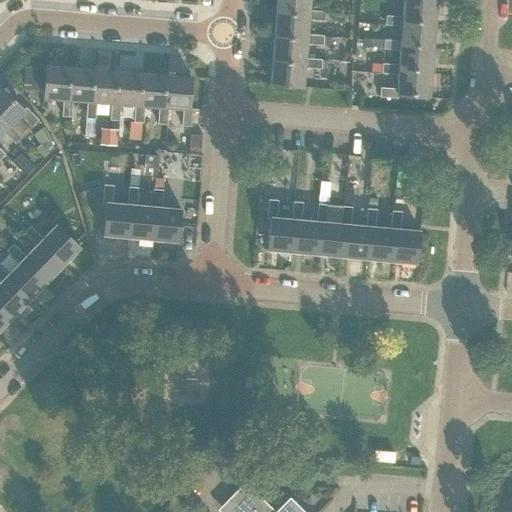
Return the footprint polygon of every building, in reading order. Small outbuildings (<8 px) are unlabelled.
[(276,0),(275,12),(308,15),(308,11),(308,0),(276,0)] [(385,16),(385,25),(401,27),(402,22),(434,25),(436,0),(433,0),(403,0),(402,17),(385,16)] [(275,12),(273,36),(306,39),(306,35),(307,20),(324,21),(325,12),(308,11),(308,15),(275,12)] [(363,38),(363,48),(383,49),(399,50),(400,46),(432,49),(434,25),(402,22),(401,27),(400,41),(384,40),(363,38)] [(273,36),(271,60),(304,63),(304,59),(305,44),(322,45),(329,45),(329,37),(306,35),(306,39),(273,36)] [(371,63),(370,72),(381,73),(398,74),(398,70),(430,73),(432,49),(400,46),(399,50),(398,65),(382,64),(371,63)] [(271,60),(269,85),(302,87),(303,68),(320,69),(320,68),(326,69),(327,60),(321,60),(304,59),(304,63),(271,60)] [(45,66),(43,98),(62,100),(61,116),(70,117),(72,100),(67,100),(70,68),(45,66)] [(70,68),(67,100),(72,100),(86,102),(85,118),(84,135),(93,136),(94,119),(96,102),(91,102),(94,70),(70,68)] [(94,70),(91,102),(96,102),(110,103),(109,120),(118,121),(120,104),(115,104),(118,71),(94,70)] [(380,88),(379,97),(397,99),(397,95),(429,97),(430,73),(398,70),(398,74),(397,89),(380,88)] [(118,71),(115,104),(120,104),(134,105),(133,122),(142,123),(144,106),(140,106),(142,73),(118,71)] [(142,73),(140,106),(144,106),(158,107),(157,124),(166,125),(168,108),(163,108),(166,75),(142,73)] [(166,75),(163,108),(168,108),(182,109),(181,126),(190,127),(192,109),(188,109),(190,77),(166,75)] [(377,97),(377,86),(368,86),(368,97),(377,97)] [(0,88),(0,122),(6,129),(9,125),(20,115),(32,127),(38,120),(25,108),(23,110),(0,88)] [(0,122),(0,134),(3,132),(15,144),(21,137),(9,125),(6,129),(0,122)] [(100,129),(99,145),(116,146),(117,130),(100,129)] [(198,150),(199,132),(185,131),(184,149),(198,150)] [(45,139),(35,149),(43,157),(53,147),(45,139)] [(26,160),(19,167),(27,174),(33,167),(26,160)] [(396,162),(396,172),(423,174),(424,164),(396,162)] [(103,185),(102,204),(105,204),(102,235),(127,237),(130,205),(126,205),(111,203),(113,186),(103,185)] [(58,208),(68,204),(62,187),(52,190),(58,208)] [(128,187),(126,205),(130,205),(127,237),(152,240),(155,207),(151,207),(152,193),(137,192),(137,188),(128,187)] [(152,193),(151,207),(155,207),(152,240),(177,242),(180,210),(160,208),(162,190),(153,189),(152,193)] [(342,206),(341,224),(344,224),(341,256),(366,259),(369,227),(365,226),(350,225),(351,207),(353,191),(344,190),(342,206)] [(318,196),(318,204),(327,205),(328,205),(329,197),(318,196)] [(269,218),(267,249),(292,252),(295,220),(291,219),(276,218),(278,200),(268,199),(266,218),(269,218)] [(293,202),(291,219),(295,220),(292,252),(317,254),(320,222),(316,222),(300,220),(302,203),(293,202)] [(318,204),(316,222),(320,222),(317,254),(341,256),(344,224),(341,224),(342,206),(328,205),(327,205),(318,204)] [(367,209),(365,226),(369,227),(366,259),(391,261),(394,229),(390,229),(375,227),(376,209),(367,209)] [(392,211),(390,229),(394,229),(391,261),(416,263),(419,231),(399,229),(401,212),(392,211)] [(30,226),(23,233),(36,245),(38,243),(61,265),(79,247),(56,224),(42,239),(30,226)] [(12,244),(6,251),(18,263),(21,260),(44,283),(61,265),(38,243),(36,245),(25,256),(12,244)] [(0,266),(0,279),(1,281),(4,278),(27,301),(44,283),(21,260),(18,263),(8,274),(0,266)] [(0,309),(9,319),(27,301),(4,278),(1,281),(0,282),(0,309)] [(0,328),(9,319),(0,309),(0,328)] [(225,472),(244,474),(245,464),(226,462),(225,472)] [(303,511),(289,498),(275,511),(245,482),(227,500),(238,511),(303,511)]
